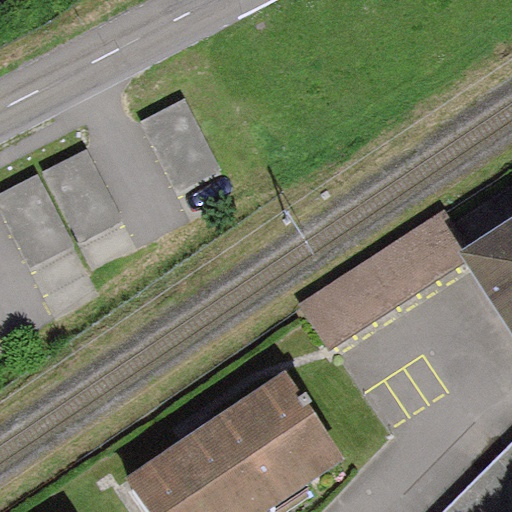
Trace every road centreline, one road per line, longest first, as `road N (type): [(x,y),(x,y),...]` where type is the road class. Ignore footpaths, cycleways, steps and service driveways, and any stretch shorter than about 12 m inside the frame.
road 1 (tertiary): [(215,0),(0,111)]
road 2 (residential): [(492,393),(373,511)]
